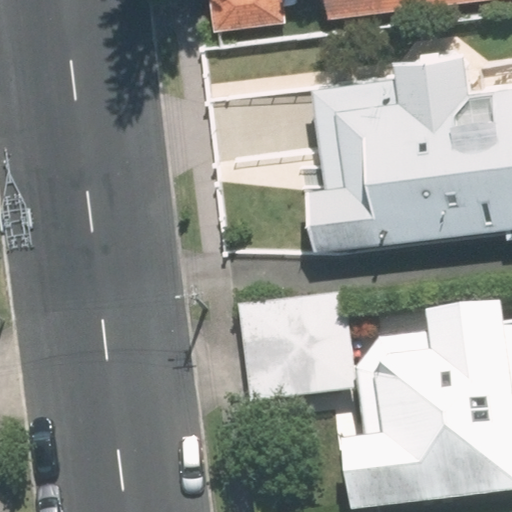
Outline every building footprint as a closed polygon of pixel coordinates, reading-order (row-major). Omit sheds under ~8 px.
[(214,0),(218,26),(291,18),(289,0),(214,0)] [(337,0),(339,9),(413,0),(337,0)] [(328,238),(511,216),(511,74),(481,78),(476,36),(403,45),(405,65),(322,75),(334,174),(320,176),(328,238)] [(361,390),(350,291),(246,302),(257,402),(361,390)] [(511,301),(435,311),(438,333),(388,339),(363,370),(369,422),(361,423),(360,408),(335,411),(340,452),(353,451),(360,511),(373,511),(511,494),(511,301)]
